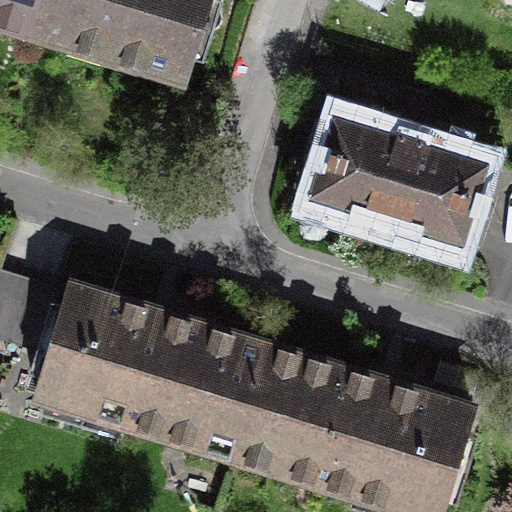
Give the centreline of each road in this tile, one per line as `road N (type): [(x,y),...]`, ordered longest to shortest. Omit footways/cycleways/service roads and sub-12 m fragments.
road 1 (residential): [(511,345),(207,251)]
road 2 (residential): [(284,0),(207,251)]
road 3 (residential): [(207,251),(0,187)]
